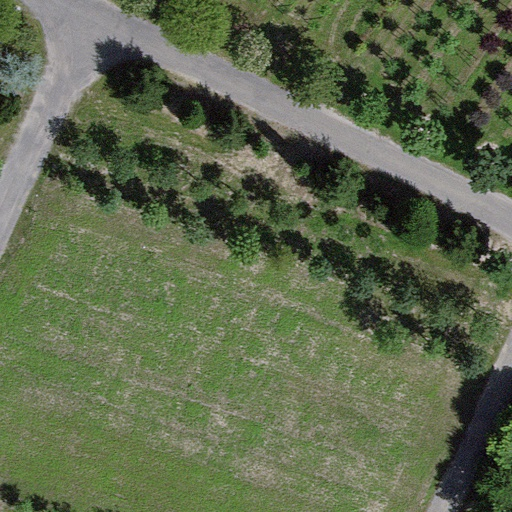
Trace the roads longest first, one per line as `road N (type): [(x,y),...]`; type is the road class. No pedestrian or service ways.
road 1 (track): [(511,229),(39,0)]
road 2 (track): [(0,226),(91,25)]
road 3 (track): [(445,511),(511,369)]
